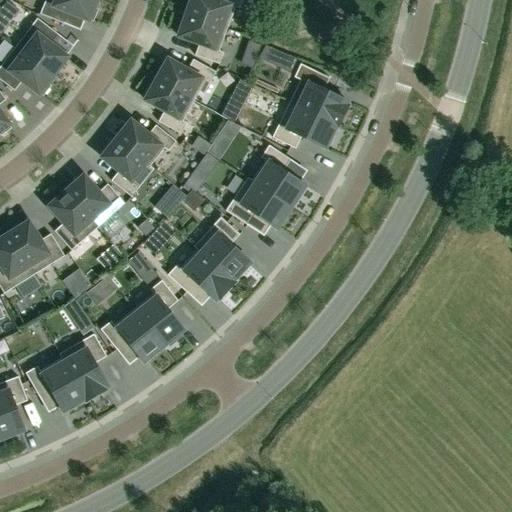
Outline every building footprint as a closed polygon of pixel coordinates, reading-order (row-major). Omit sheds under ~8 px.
[(97,11),(93,9),(97,0),(45,0),(40,14),(64,24),(68,13),(88,21),(89,19),(93,21),(97,11)] [(214,0),(191,0),(186,15),(227,30),(235,8),(239,9),(242,0),(215,0),(214,0)] [(224,53),(219,51),(227,30),(186,15),(179,37),(199,45),(195,56),(219,65),(224,53)] [(57,35),(37,19),(15,47),(53,76),(67,57),(50,44),(57,35)] [(47,85),(49,81),(53,76),(15,47),(0,67),(0,80),(14,91),(22,82),(39,95),(40,93),(43,96),(50,87),(47,85)] [(187,70),(168,60),(157,80),(158,81),(194,101),(206,81),(210,84),(216,73),(193,60),(187,70)] [(346,105),(348,102),(324,91),(330,79),(301,65),(294,78),(300,81),(289,103),(337,126),(336,126),(338,127),(349,106),(346,105)] [(194,101),(158,81),(157,80),(145,101),(164,112),(158,122),(181,135),(187,124),(183,121),(194,101)] [(253,87),(240,81),(233,95),(246,102),(253,87)] [(0,112),(0,104),(6,100),(0,92),(0,132),(2,135),(10,128),(8,125),(10,124),(0,112)] [(325,149),(336,126),(337,126),(289,103),(272,138),(296,149),(301,137),(325,149)] [(132,121),(117,140),(150,167),(164,149),(168,152),(176,142),(156,126),(149,135),(132,121)] [(241,128),(228,121),(219,134),(232,142),(241,128)] [(136,185),(150,167),(117,140),(102,158),(119,172),(111,181),(131,197),(139,188),(136,185)] [(306,186),(283,171),(291,160),(269,146),(261,158),(265,161),(252,181),(251,181),(291,208),(306,186)] [(218,161),(208,154),(183,188),(189,192),(191,189),(196,193),(218,161)] [(67,192),(98,227),(125,204),(108,185),(99,193),(84,176),(83,177),(81,175),(72,182),(74,185),(67,192)] [(277,229),(291,208),(251,181),(252,181),(248,178),(225,211),(247,226),(254,215),(277,229)] [(186,198),(173,187),(166,195),(179,206),(186,198)] [(98,227),(67,192),(49,207),(64,224),(55,232),(72,251),(98,227)] [(194,247),(197,251),(198,250),(233,282),(234,281),(251,263),(231,245),(240,235),(221,218),(194,247)] [(146,238),(155,230),(147,221),(139,229),(146,238)] [(41,241),(29,222),(10,235),(35,275),(65,256),(51,235),(41,241)] [(163,223),(144,245),(156,255),(175,234),(163,223)] [(35,275),(10,235),(1,240),(0,238),(0,264),(1,266),(0,266),(0,286),(4,294),(35,275)] [(197,251),(180,269),(177,266),(168,276),(187,293),(196,283),(215,301),(218,299),(220,300),(235,283),(234,281),(233,282),(198,250),(197,251)] [(157,275),(151,267),(138,276),(145,285),(157,275)] [(108,277),(100,283),(110,296),(118,290),(108,277)] [(154,294),(134,309),(164,347),(168,344),(170,346),(182,337),(180,334),(184,330),(168,309),(178,301),(162,281),(151,290),(154,294)] [(64,307),(69,314),(80,307),(75,299),(64,307)] [(111,321),(101,330),(117,350),(127,342),(139,357),(144,363),(164,347),(134,309),(114,325),(111,321)] [(94,335),(59,355),(62,359),(62,358),(86,400),(85,400),(86,402),(107,391),(105,389),(109,387),(95,364),(107,357),(94,335)] [(38,367),(26,374),(39,396),(50,389),(60,407),(63,413),(85,400),(86,400),(62,358),(62,359),(40,371),(38,367)] [(0,384),(0,438),(1,440),(25,431),(15,406),(28,401),(19,377),(0,384)]
